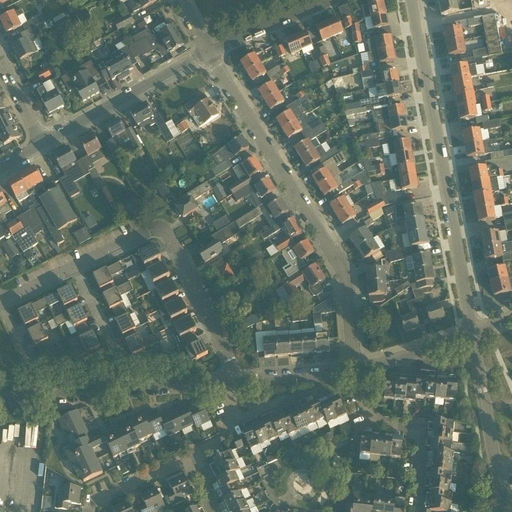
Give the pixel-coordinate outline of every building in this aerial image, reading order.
[(127,0),(134,13),(156,2),(154,0),(127,0)] [(437,0),(441,16),(458,12),(455,0),(437,0)] [(364,19),(370,18),(385,14),(383,2),(368,6),(361,7),(364,19)] [(0,19),(0,20),(7,34),(20,27),(16,19),(23,15),(21,10),(13,14),(13,13),(0,19)] [(511,12),(482,18),(483,25),(487,49),(489,57),(511,52),(511,12)] [(385,14),(370,18),(373,30),(388,27),(385,14)] [(130,15),(114,23),(118,31),(134,23),(130,15)] [(45,22),(42,16),(22,26),(25,32),(34,28),(45,22)] [(72,28),(65,17),(54,24),(61,35),(72,28)] [(468,28),(483,25),(482,18),(474,19),(467,21),(468,28)] [(326,23),(332,37),(343,33),(337,19),(326,23)] [(322,42),(332,37),(326,23),(316,28),(322,42)] [(351,27),(353,38),(353,43),(362,42),(358,24),(354,26),(351,27)] [(172,26),(152,37),(148,30),(132,38),(135,43),(140,41),(145,38),(149,44),(160,38),(161,39),(169,36),(171,39),(178,35),(172,26)] [(20,35),(24,41),(13,47),(20,61),(32,55),(38,52),(33,44),(35,43),(34,41),(40,39),(34,28),(25,32),(20,35)] [(444,31),(446,44),(463,41),(460,28),(444,31)] [(306,32),(295,37),(301,51),(312,46),(306,32)] [(135,43),(141,55),(142,57),(157,49),(159,52),(166,48),(169,53),(183,45),(178,35),(171,39),(169,36),(161,39),(160,38),(149,44),(145,38),(140,41),(135,43)] [(301,51),(295,37),(285,41),(291,55),(301,51)] [(390,37),(367,41),(369,53),(392,49),(390,37)] [(465,53),(463,41),(446,44),(448,56),(465,53)] [(115,62),(124,79),(130,75),(128,72),(133,69),(131,66),(136,63),(137,64),(128,47),(117,52),(121,59),(115,62)] [(321,63),(328,60),(326,56),(327,56),(323,47),(319,49),(323,57),(319,59),(321,63)] [(395,61),(392,49),(369,53),(367,54),(369,63),(364,63),(365,68),(358,69),(360,78),(367,76),(366,72),(381,69),(380,64),(395,61)] [(489,57),(487,49),(472,52),(473,58),(473,60),(481,59),(489,57)] [(260,64),(254,55),(240,63),(246,73),(260,64)] [(451,68),(453,81),(470,78),(477,77),(475,67),(483,66),(481,59),(473,60),(473,58),(460,61),(461,67),(451,68)] [(103,63),(101,63),(97,66),(102,77),(108,74),(111,81),(116,78),(119,82),(124,79),(115,62),(105,68),(103,63)] [(267,73),(270,78),(287,67),(285,63),(279,67),(278,66),(267,73)] [(260,64),(246,73),(252,82),(266,74),(260,64)] [(50,67),(43,71),(37,74),(41,81),(54,74),(50,67)] [(99,93),(88,74),(84,67),(68,76),(83,102),(99,93)] [(290,71),(287,67),(270,78),(273,83),(284,76),(283,75),(290,71)] [(381,74),(384,87),(399,84),(396,72),(381,74)] [(453,81),(455,95),(472,92),(470,78),(453,81)] [(56,79),(36,90),(41,100),(46,109),(44,110),(48,118),(58,113),(57,110),(64,107),(60,100),(65,97),(56,79)] [(258,92),(264,101),(278,93),(272,83),(258,92)] [(399,84),(384,87),(376,88),(377,98),(360,101),(361,109),(365,108),(373,107),(387,104),(387,99),(401,96),(399,84)] [(302,92),(296,96),(298,100),(305,96),(302,92)] [(455,95),(458,108),(458,109),(474,106),(475,106),(472,92),(455,95)] [(278,93),(264,101),(270,111),(284,103),(278,93)] [(198,128),(204,124),(218,116),(204,94),(184,107),(198,128)] [(282,130),(301,118),(302,118),(297,109),(308,102),(306,99),(305,96),(298,100),(288,106),(291,111),(276,120),(282,130)] [(481,98),(482,105),(490,103),(489,96),(481,98)] [(490,103),(482,105),(483,112),(491,110),(490,103)] [(156,123),(153,118),(145,104),(130,113),(140,130),(149,125),(150,126),(156,123)] [(476,119),(474,106),(458,109),(460,121),(476,119)] [(382,122),(383,122),(405,118),(403,107),(380,111),(382,122)] [(6,109),(4,110),(0,111),(0,124),(11,119),(6,109)] [(365,110),(345,113),(345,118),(346,119),(350,129),(355,127),(353,116),(366,114),(365,110)] [(303,130),(306,135),(322,125),(318,118),(306,126),(301,118),(282,130),(288,140),(303,130)] [(384,133),(377,134),(370,135),(371,142),(378,140),(393,138),(392,132),(407,129),(405,118),(383,122),(384,133)] [(0,135),(15,128),(11,119),(0,124),(0,135)] [(105,128),(116,145),(120,152),(126,149),(122,142),(128,138),(137,153),(143,149),(142,148),(144,147),(137,136),(136,137),(131,128),(125,132),(118,120),(105,128)] [(482,124),(483,130),(483,131),(500,128),(499,120),(482,124)] [(177,129),(176,130),(170,133),(174,139),(179,136),(179,135),(181,134),(189,129),(184,122),(176,127),(177,129)] [(170,133),(165,125),(158,129),(167,144),(168,143),(170,145),(175,142),(173,139),(174,139),(170,133)] [(306,135),(309,140),(294,149),(300,159),(320,146),(316,138),(326,132),(322,125),(306,135)] [(20,138),(15,128),(0,135),(0,137),(4,146),(20,138)] [(462,133),(465,146),(481,143),(479,130),(462,133)] [(88,157),(95,153),(100,161),(105,158),(92,135),(79,143),(88,157)] [(229,162),(219,168),(222,173),(240,162),(236,156),(249,149),(241,137),(228,146),(221,150),(224,154),(229,162)] [(371,142),(365,143),(366,149),(380,147),(378,140),(371,142)] [(467,159),(484,156),(492,154),(490,146),(497,144),(496,140),(481,143),(465,146),(467,159)] [(409,141),(393,144),(388,145),(390,156),(395,155),(411,152),(409,141)] [(324,164),(334,158),(340,154),(336,147),(325,154),(320,146),(300,159),(306,168),(322,159),(324,164)] [(54,157),(64,174),(65,177),(59,180),(70,199),(76,196),(71,188),(72,188),(67,179),(80,171),(68,149),(54,157)] [(511,156),(511,150),(502,152),(503,158),(511,156)] [(395,155),(397,167),(413,165),(411,152),(395,155)] [(229,189),(233,195),(252,183),(250,179),(262,171),(255,158),(242,167),(235,170),(239,176),(245,172),(248,177),(229,189)] [(92,165),(86,169),(89,174),(95,184),(101,181),(94,169),(92,165)] [(394,180),(400,180),(415,177),(413,165),(397,167),(398,168),(398,174),(393,175),(394,180)] [(488,180),(495,178),(503,178),(502,170),(492,172),(491,167),(485,168),(469,170),(471,183),(488,180)] [(41,218),(47,228),(53,240),(57,247),(59,246),(58,245),(64,242),(58,231),(76,221),(54,182),(45,187),(34,168),(18,177),(29,197),(34,206),(37,210),(41,218)] [(318,188),(331,179),(325,169),(312,178),(318,188)] [(347,182),(351,187),(352,186),(367,177),(368,177),(367,173),(365,171),(347,182)] [(324,197),(343,185),(337,176),(331,179),(318,188),(324,197)] [(18,177),(7,184),(15,198),(18,203),(29,197),(18,177)] [(367,177),(352,186),(354,191),(361,186),(362,187),(369,182),(367,177)] [(400,180),(394,180),(397,192),(417,188),(415,177),(400,180)] [(250,195),(251,197),(258,208),(264,204),(262,199),(275,191),(268,179),(255,187),(252,183),(233,195),(237,203),(243,199),(244,199),(250,195)] [(471,183),(474,197),(491,194),(488,180),(471,183)] [(207,182),(178,200),(181,205),(176,208),(177,210),(175,211),(179,218),(181,216),(182,219),(197,209),(193,202),(212,190),(207,182)] [(381,208),(385,206),(389,205),(382,183),(371,184),(374,193),(381,208)] [(105,188),(100,191),(111,209),(116,207),(112,202),(113,201),(105,188)] [(134,197),(129,189),(121,194),(126,202),(134,197)] [(0,193),(0,217),(3,221),(5,220),(6,218),(4,216),(11,211),(0,193)] [(366,209),(369,215),(381,208),(374,193),(370,195),(372,201),(374,204),(366,209)] [(474,197),(476,211),(493,208),(491,194),(474,197)] [(330,206),(336,216),(349,208),(343,198),(330,206)] [(509,205),(507,198),(499,199),(501,207),(509,205)] [(258,208),(262,215),(271,228),(281,222),(279,218),(288,212),(280,200),(267,208),(264,204),(258,208)] [(404,218),(405,222),(423,218),(420,205),(403,209),(403,206),(393,207),(385,211),(387,216),(395,213),(396,220),(404,218)] [(28,226),(35,236),(47,228),(41,218),(37,210),(34,206),(29,209),(30,211),(22,216),(28,226)] [(355,217),(349,208),(336,216),(342,226),(355,217)] [(383,216),(381,208),(369,215),(361,219),(364,223),(367,228),(374,224),(372,222),(383,216)] [(492,208),(493,208),(476,211),(479,223),(494,221),(492,208)] [(251,212),(235,222),(239,229),(256,219),(251,212)] [(511,212),(502,215),(504,225),(511,223),(511,212)] [(38,244),(34,239),(36,238),(35,236),(28,226),(22,216),(17,219),(17,220),(15,221),(16,222),(9,226),(8,226),(6,227),(11,236),(23,254),(29,250),(38,244)] [(220,220),(224,227),(230,223),(225,216),(220,220)] [(0,240),(3,238),(5,240),(11,236),(6,227),(3,221),(0,217),(0,240)] [(405,222),(407,235),(425,232),(423,218),(405,222)] [(281,222),(271,228),(260,236),(263,241),(284,228),(289,236),(274,245),(278,253),(294,243),(292,240),(302,234),(293,220),(284,226),(281,222)] [(233,224),(226,228),(204,242),(208,248),(198,254),(199,255),(197,257),(201,263),(203,262),(204,264),(223,252),(219,246),(233,238),(239,233),(233,224)] [(80,231),(86,242),(90,240),(84,228),(80,231)] [(388,230),(390,238),(396,236),(393,228),(388,230)] [(357,249),(372,240),(365,229),(349,238),(357,249)] [(78,246),(82,243),(77,232),(72,235),(78,246)] [(425,232),(407,235),(410,248),(427,245),(425,232)] [(481,235),(483,248),(500,245),(497,232),(481,235)] [(13,245),(10,240),(1,246),(4,250),(13,245)] [(58,248),(57,247),(53,240),(49,242),(54,250),(58,248)] [(364,261),(379,251),(372,240),(357,249),(364,261)] [(299,246),(297,243),(280,255),(284,262),(296,254),(300,261),(313,253),(306,242),(299,246)] [(511,251),(511,243),(500,245),(483,248),(485,261),(501,258),(502,263),(511,261),(511,251)] [(141,274),(147,272),(160,265),(158,260),(160,258),(154,246),(132,256),(141,274)] [(29,250),(23,254),(27,261),(33,257),(29,250)] [(396,256),(395,251),(384,254),(386,259),(389,258),(396,256)] [(411,258),(414,271),(431,268),(429,254),(411,258)] [(208,268),(211,273),(212,272),(223,266),(220,260),(208,268)] [(119,263),(93,276),(98,287),(100,286),(105,295),(117,288),(111,277),(123,271),(119,263)] [(163,264),(160,265),(147,272),(156,290),(169,283),(166,278),(169,277),(163,264)] [(283,272),(288,279),(298,272),(294,265),(283,272)] [(315,266),(304,273),(302,270),(298,272),(288,279),(282,283),(283,286),(282,286),(291,301),(300,296),(294,286),(306,279),(310,286),(309,287),(308,290),(313,297),(316,297),(322,293),(322,291),(318,284),(324,280),(315,266)] [(504,267),(488,271),(491,284),(507,280),(511,278),(511,269),(505,271),(504,267)] [(414,271),(417,290),(434,287),(433,281),(434,281),(431,268),(414,271)] [(366,270),(367,283),(385,282),(384,269),(366,270)] [(510,293),(507,280),(491,284),(493,296),(510,293)] [(160,310),(165,308),(178,302),(175,296),(178,295),(172,282),(169,283),(156,290),(159,297),(155,299),(160,310)] [(385,301),(384,295),(386,295),(386,289),(390,289),(389,282),(385,282),(367,283),(368,297),(371,297),(372,303),(381,303),(385,301)] [(408,282),(401,286),(404,291),(411,287),(408,282)] [(114,315),(127,309),(121,297),(133,291),(129,283),(117,288),(105,295),(102,296),(108,307),(110,306),(114,315)] [(404,291),(401,286),(394,291),(397,296),(404,291)] [(44,300),(48,308),(61,301),(67,313),(78,308),(73,299),(76,298),(70,287),(44,300)] [(312,310),(313,315),(321,315),(334,313),(333,297),(312,310)] [(424,297),(415,300),(423,322),(429,320),(430,324),(444,319),(440,305),(429,309),(424,297)] [(30,331),(41,326),(35,314),(48,308),(44,300),(18,312),(23,323),(25,322),(30,331)] [(173,326),(187,320),(184,314),(187,313),(181,300),(178,302),(165,308),(172,323),(173,326)] [(415,300),(406,303),(411,316),(400,320),(405,333),(419,328),(418,324),(423,322),(415,300)] [(78,308),(67,313),(54,320),(58,328),(71,321),(76,333),(88,328),(83,319),(85,318),(80,307),(78,308)] [(127,309),(114,315),(119,324),(117,325),(122,336),(124,335),(137,329),(141,326),(135,313),(130,315),(127,309)] [(190,319),(187,320),(173,326),(177,334),(173,336),(178,347),(182,345),(196,338),(193,332),(196,331),(190,319)] [(54,320),(47,323),(51,331),(58,328),(54,320)] [(316,335),(315,335),(316,355),(317,355),(316,353),(329,352),(328,334),(322,335),(322,324),(315,325),(316,335)] [(40,351),(51,346),(41,326),(30,331),(27,332),(33,343),(35,342),(40,351)] [(88,328),(76,333),(82,345),(69,352),(73,360),(100,347),(94,336),(92,337),(88,328)] [(132,356),(158,343),(154,335),(143,341),(137,329),(124,335),(129,344),(126,345),(132,356)] [(316,355),(315,335),(302,336),(304,356),(303,354),(316,353),(316,355)] [(302,336),(289,338),(290,357),(290,355),(303,354),(304,356),(302,336)] [(199,344),(196,338),(182,345),(185,351),(191,363),(207,355),(201,343),(199,344)] [(290,357),(289,338),(276,339),(278,359),(278,357),(290,356),(290,357)] [(277,359),(278,359),(276,339),(262,340),(264,358),(277,357),(277,359)] [(73,360),(69,352),(57,358),(51,346),(40,351),(44,360),(42,361),(47,373),(61,366),(60,366),(73,360)] [(425,398),(427,374),(428,373),(421,372),(420,378),(417,378),(416,387),(415,397),(425,398)] [(434,380),(435,375),(435,374),(428,373),(427,374),(425,398),(435,400),(437,380),(434,380)] [(396,384),(396,385),(397,381),(386,380),(384,395),(378,395),(377,407),(383,407),(384,400),(394,401),(396,384)] [(437,380),(435,400),(445,401),(447,381),(446,384),(437,383),(437,380)] [(447,381),(445,401),(455,402),(457,382),(456,386),(447,385),(447,381)] [(394,401),(404,402),(406,382),(406,386),(396,385),(396,384),(394,401)] [(415,397),(416,387),(406,386),(407,382),(406,382),(404,402),(414,403),(415,397)] [(332,394),(326,397),(326,399),(328,403),(337,420),(346,416),(338,398),(335,400),(332,394)] [(328,403),(326,399),(326,397),(317,402),(327,425),(337,420),(328,403)] [(312,398),(311,398),(305,401),(306,402),(308,406),(316,424),(325,420),(327,425),(317,402),(314,403),(312,398)] [(305,401),(299,404),(301,409),(299,410),(307,428),(316,424),(308,406),(306,402),(305,401)] [(195,425),(194,425),(196,428),(210,422),(202,405),(198,406),(198,404),(187,409),(195,425)] [(181,431),(194,425),(195,425),(187,409),(186,406),(175,411),(176,413),(173,414),(181,431)] [(293,406),(287,409),(289,414),(298,432),(307,428),(299,410),(296,411),(293,406)] [(289,414),(287,409),(280,412),(283,417),(281,419),(280,419),(287,434),(288,437),(298,432),(289,414)] [(58,420),(65,433),(83,424),(77,411),(58,420)] [(153,412),(142,417),(151,436),(164,430),(165,430),(159,418),(157,413),(154,414),(153,412)] [(168,437),(171,436),(181,431),(173,414),(170,415),(169,414),(159,418),(165,430),(164,430),(168,437)] [(270,420),(278,438),(287,434),(280,419),(281,419),(279,416),(275,418),(276,421),(272,423),(270,420)] [(138,442),(151,436),(142,417),(129,424),(131,427),(138,442)] [(256,420),(249,423),(250,425),(260,446),(269,442),(261,424),(258,426),(256,420)] [(261,424),(269,442),(278,438),(270,420),(271,423),(263,427),(261,424)] [(438,420),(437,431),(453,433),(454,423),(438,420)] [(260,446),(250,425),(249,423),(243,426),(245,432),(242,433),(250,451),(260,446)] [(90,437),(83,424),(65,433),(71,446),(90,437)] [(138,442),(131,427),(123,431),(120,432),(121,434),(118,435),(128,456),(127,452),(140,446),(138,442)] [(452,443),(453,433),(437,431),(435,441),(452,443)] [(126,452),(128,456),(118,435),(116,436),(115,434),(104,440),(113,459),(126,452)] [(93,445),(90,438),(90,437),(71,446),(63,450),(67,458),(71,456),(90,447),(93,445)] [(233,441),(237,450),(243,447),(239,438),(233,441)] [(361,438),(359,454),(369,456),(371,439),(361,438)] [(371,439),(369,456),(380,457),(382,441),(371,439)] [(382,441),(380,457),(389,458),(391,442),(382,441)] [(435,441),(434,451),(453,453),(450,453),(452,443),(435,441)] [(389,458),(400,459),(402,443),(391,442),(389,458)] [(91,450),(90,447),(71,456),(75,464),(79,462),(81,467),(96,460),(91,450)] [(452,462),(453,453),(434,451),(433,454),(428,453),(427,460),(436,461),(452,463),(452,462)] [(231,452),(213,460),(213,461),(216,459),(220,468),(217,469),(217,470),(235,461),(231,452)] [(96,460),(81,467),(84,472),(86,472),(88,476),(86,477),(88,480),(102,474),(96,460)] [(221,469),(225,477),(234,473),(240,470),(235,461),(217,470),(221,469)] [(436,461),(435,471),(451,473),(452,464),(452,463),(436,461)] [(435,471),(434,481),(451,483),(451,482),(450,482),(451,473),(435,471)] [(217,492),(238,482),(234,473),(225,477),(216,481),(218,484),(213,486),(216,493),(217,492)] [(183,476),(168,483),(173,492),(167,494),(172,506),(185,500),(184,498),(192,495),(183,476)] [(434,481),(433,492),(436,492),(450,493),(451,485),(451,483),(434,481)] [(238,482),(217,492),(216,493),(219,499),(224,497),(225,499),(222,500),(222,501),(240,493),(243,491),(238,482)] [(59,487),(58,495),(56,495),(55,509),(68,510),(69,504),(79,505),(80,489),(59,487)] [(163,506),(155,489),(141,496),(145,505),(139,508),(141,511),(156,511),(155,509),(163,506)] [(436,492),(435,502),(451,504),(451,502),(452,494),(450,493),(436,492)] [(221,511),(222,511),(244,501),(243,500),(240,493),(222,501),(223,503),(219,505),(218,506),(221,511)] [(346,511),(363,511),(364,496),(354,495),(353,504),(347,504),(346,511)] [(372,511),(374,497),(364,496),(363,511),(372,511)] [(382,511),(384,498),(374,497),(372,511),(382,511)] [(393,511),(394,499),(384,498),(382,511),(393,511)] [(403,511),(405,501),(394,499),(393,511),(403,511)] [(244,501),(222,511),(245,511),(248,511),(245,503),(244,501)] [(131,511),(127,502),(112,509),(113,511),(131,511)] [(430,511),(432,511),(449,511),(451,505),(451,504),(435,502),(434,508),(431,507),(431,511),(430,511)]
